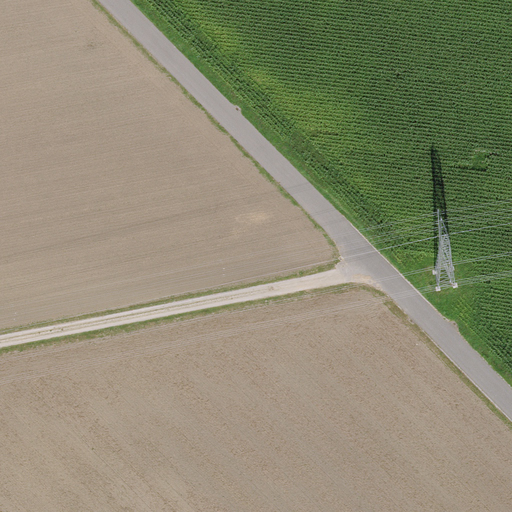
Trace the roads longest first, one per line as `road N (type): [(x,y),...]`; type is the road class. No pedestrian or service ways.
road 1 (unclassified): [(511,394),(121,0)]
road 2 (track): [(395,272),(0,343)]
